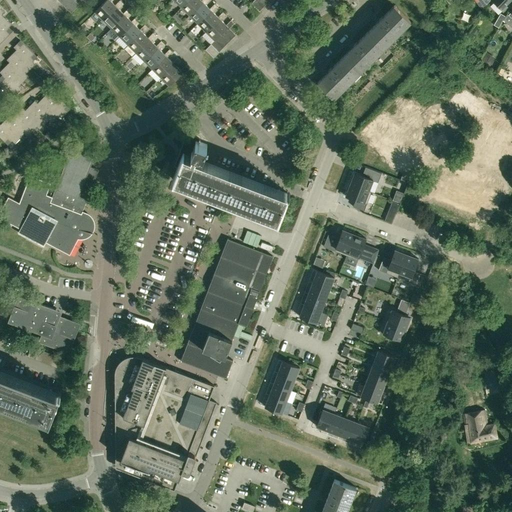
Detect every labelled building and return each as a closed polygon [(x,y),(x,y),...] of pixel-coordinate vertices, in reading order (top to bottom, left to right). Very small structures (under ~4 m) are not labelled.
[(66,0),(63,4),(67,8),(75,0),(74,0),(66,0)] [(71,13),(79,5),(75,0),(67,8),(71,13)] [(117,7),(115,5),(111,0),(110,0),(105,0),(95,11),(104,20),(117,7)] [(119,0),(115,5),(117,7),(104,20),(112,28),(125,15),(123,13),(119,8),(124,3),(120,0),(119,0)] [(203,2),(202,0),(201,0),(188,0),(182,7),(190,15),(203,2)] [(211,10),(210,8),(205,4),(208,0),(201,0),(202,0),(203,2),(190,15),(198,23),(211,10)] [(254,0),(251,3),(259,11),(264,7),(257,0),(254,0)] [(503,11),(508,7),(506,5),(511,0),(493,0),(493,1),(503,11)] [(219,18),(218,16),(213,12),(218,7),(214,3),(210,8),(211,10),(198,23),(206,31),(219,18)] [(385,47),(397,35),(410,21),(394,5),(369,31),(385,47)] [(133,23),(132,21),(127,17),(132,12),(128,8),(123,13),(125,15),(112,28),(120,36),(133,23)] [(511,10),(508,15),(507,14),(503,20),(511,27),(511,10)] [(226,25),(222,20),(226,15),(223,12),(218,16),(219,18),(206,31),(215,40),(215,39),(219,35),(223,31),(227,26),(229,28),(234,23),(231,20),(226,25)] [(501,25),(506,14),(502,12),(496,22),(495,25),(498,27),(499,24),(501,25)] [(132,21),(133,23),(120,36),(128,44),(142,31),(140,29),(135,25),(140,20),(137,16),(132,21)] [(1,21),(0,22),(0,43),(13,30),(12,30),(9,34),(5,31),(9,27),(12,24),(5,17),(1,21)] [(84,32),(88,28),(84,24),(80,27),(84,32)] [(145,24),(140,29),(142,31),(128,44),(137,52),(150,39),(148,37),(144,33),(148,28),(145,24)] [(232,39),(236,35),(229,28),(227,26),(223,31),(232,39)] [(227,43),(232,39),(223,31),(219,35),(227,43)] [(359,73),(360,72),(385,47),(369,31),(343,56),(359,73)] [(86,37),(91,41),(95,37),(90,33),(86,37)] [(153,33),(148,37),(150,39),(137,52),(145,61),(158,47),(156,46),(152,41),(157,36),(153,33)] [(223,47),(227,43),(219,35),(215,39),(223,47)] [(215,39),(215,40),(211,44),(219,52),(223,47),(215,39)] [(20,40),(14,47),(16,49),(20,53),(17,57),(30,69),(35,63),(33,61),(37,57),(20,40)] [(161,41),(156,46),(158,47),(145,61),(153,69),(166,56),(165,54),(160,49),(165,44),(161,41)] [(211,44),(206,49),(214,57),(219,52),(211,44)] [(169,49),(165,54),(166,56),(153,69),(162,77),(175,64),(173,62),(168,58),(173,53),(169,49)] [(495,57),(486,52),(480,62),(489,68),(495,57)] [(13,53),(7,59),(9,62),(13,66),(10,69),(23,81),(28,76),(26,73),(30,69),(17,57),(13,53)] [(343,56),(319,80),(317,82),(334,99),(359,73),(343,56)] [(178,57),(173,62),(175,64),(162,77),(170,85),(182,72),(184,74),(189,69),(186,65),(181,70),(176,66),(181,61),(178,57)] [(0,78),(16,94),(21,88),(19,86),(23,81),(10,69),(6,65),(0,71),(3,74),(6,78),(3,81),(0,78)] [(458,85),(456,70),(443,72),(443,74),(444,74),(445,87),(458,85)] [(47,72),(42,75),(45,80),(50,76),(47,72)] [(445,87),(444,74),(443,74),(431,76),(433,88),(445,87)] [(459,98),(458,85),(445,87),(447,99),(459,98)] [(447,99),(445,87),(433,88),(435,103),(448,101),(447,99)] [(47,93),(41,99),(45,103),(58,116),(62,111),(64,114),(70,108),(54,92),(53,92),(57,96),(54,99),(50,96),(47,93)] [(35,100),(29,107),(32,110),(45,123),(49,118),(52,121),(58,116),(45,103),(42,106),(38,103),(35,100)] [(426,113),(414,102),(403,114),(415,125),(426,113)] [(23,107),(16,114),(20,117),(33,130),(37,126),(40,128),(45,123),(32,110),(29,114),(25,110),(23,107)] [(448,111),(436,110),(436,128),(454,129),(454,116),(448,116),(448,111)] [(10,114),(4,121),(8,125),(20,137),(25,133),(27,136),(33,130),(20,117),(17,121),(13,117),(10,114)] [(511,126),(508,115),(489,121),(492,132),(511,126)] [(0,123),(0,136),(8,144),(12,140),(15,143),(20,137),(8,125),(4,128),(0,124),(0,123)] [(433,136),(431,124),(419,126),(420,138),(433,137),(433,136)] [(511,125),(511,126),(492,132),(495,142),(511,137),(511,125)] [(420,138),(419,126),(404,128),(405,140),(408,140),(420,138)] [(175,164),(178,166),(173,179),(278,219),(288,193),(201,160),(207,144),(200,141),(201,138),(187,133),(175,164)] [(437,149),(435,136),(433,136),(433,137),(420,138),(422,151),(437,149)] [(511,148),(511,137),(495,142),(499,153),(511,148)] [(422,151),(420,138),(408,140),(409,152),(422,151)] [(86,213),(82,212),(98,169),(90,166),(94,157),(71,148),(52,197),(46,195),(50,183),(30,176),(20,203),(8,197),(0,212),(0,216),(21,228),(20,230),(21,230),(23,232),(28,236),(30,238),(31,239),(33,240),(42,242),(44,242),(44,243),(45,241),(70,254),(79,235),(78,234),(80,230),(93,233),(92,232),(93,231),(94,226),(94,225),(94,223),(94,222),(93,221),(93,220),(92,218),(91,217),(88,214),(87,213),(86,213)] [(511,183),(511,177),(500,166),(493,174),(507,188),(511,183)] [(351,177),(349,183),(369,191),(373,180),(354,172),(352,177),(351,177)] [(420,179),(416,178),(403,173),(401,179),(418,185),(420,179)] [(507,188),(493,174),(485,182),(500,196),(507,188)] [(500,196),(485,182),(477,191),(493,207),(502,197),(500,196)] [(369,191),(349,183),(346,190),(347,191),(345,196),(366,204),(371,192),(369,191)] [(442,222),(451,199),(433,192),(429,202),(435,204),(430,217),(442,222)] [(465,220),(470,206),(451,199),(442,222),(455,227),(459,217),(465,220)] [(389,208),(384,220),(391,223),(396,211),(389,208)] [(348,231),(343,229),(338,243),(335,251),(346,255),(355,233),(348,230),(348,231)] [(361,251),(366,238),(361,236),(362,235),(355,233),(346,255),(358,259),(361,251)] [(211,280),(205,297),(209,308),(208,311),(246,325),(260,290),(263,280),(273,256),(228,238),(211,280)] [(74,258),(81,261),(89,241),(82,239),(74,258)] [(280,256),(284,247),(270,241),(266,251),(280,256)] [(371,247),(366,260),(373,263),(379,249),(371,247)] [(400,251),(395,249),(386,273),(398,277),(407,253),(400,250),(400,251)] [(407,253),(398,277),(415,284),(419,273),(414,270),(418,258),(413,256),(414,255),(407,253)] [(317,270),(312,282),(330,288),(334,277),(317,270)] [(312,282),(308,293),(326,300),(330,288),(312,282)] [(411,302),(417,304),(421,295),(414,292),(410,302),(411,302)] [(308,293),(304,304),(321,310),(326,300),(308,293)] [(59,316),(60,311),(19,295),(10,320),(43,333),(40,341),(55,346),(56,343),(69,349),(79,323),(59,316)] [(397,309),(406,313),(411,302),(410,302),(401,299),(397,309)] [(12,306),(7,304),(3,314),(8,316),(12,306)] [(304,304),(300,316),(317,323),(321,310),(304,304)] [(201,308),(194,325),(217,334),(232,340),(239,322),(246,325),(208,311),(201,308)] [(387,308),(383,319),(407,329),(410,322),(409,322),(410,317),(387,308)] [(383,319),(378,331),(402,340),(403,335),(405,336),(407,329),(383,319)] [(364,327),(353,323),(351,329),(362,333),(364,327)] [(194,325),(187,343),(210,351),(217,334),(194,325)] [(217,334),(210,351),(225,357),(232,340),(217,334)] [(187,343),(181,360),(195,366),(219,375),(226,377),(233,360),(225,357),(210,351),(187,343)] [(27,356),(32,358),(36,348),(31,346),(27,356)] [(32,358),(37,360),(41,350),(36,348),(32,358)] [(37,360),(42,362),(46,351),(41,350),(37,360)] [(378,350),(374,361),(391,368),(395,357),(378,350)] [(42,362),(47,364),(51,353),(46,351),(42,362)] [(47,364),(52,365),(55,355),(51,353),(47,364)] [(52,365),(56,367),(60,357),(55,355),(52,365)] [(140,357),(137,356),(136,356),(134,356),(131,356),(129,356),(128,357),(125,358),(122,359),(121,361),(119,363),(117,365),(116,367),(116,369),(115,371),(115,372),(116,467),(131,473),(173,489),(176,480),(178,481),(182,471),(187,472),(188,473),(189,473),(189,472),(190,472),(190,471),(191,470),(191,469),(217,402),(209,399),(214,385),(143,358),(140,357)] [(299,368),(282,361),(278,372),(295,379),(299,368)] [(374,361),(370,372),(386,379),(391,368),(374,361)] [(0,400),(49,419),(59,393),(0,370),(0,400)] [(295,379),(278,372),(274,383),(291,390),(295,379)] [(370,372),(365,384),(382,390),(386,379),(370,372)] [(483,377),(486,391),(498,388),(495,375),(483,377)] [(291,390),(274,383),(269,395),(286,401),(291,390)] [(365,384),(361,395),(378,402),(382,390),(365,384)] [(286,401),(269,395),(265,406),(282,413),(286,401)] [(334,414),(323,409),(317,426),(328,430),(334,414)] [(468,442),(497,437),(495,423),(488,424),(485,409),(464,412),(468,442)] [(346,418),(334,414),(328,430),(339,435),(346,418)] [(357,422),(346,418),(339,435),(350,439),(357,422)] [(368,426),(357,422),(350,439),(362,443),(368,426)] [(334,478),(321,511),(346,511),(356,487),(334,478)] [(255,506),(244,502),(242,508),(252,511),(255,506)]
